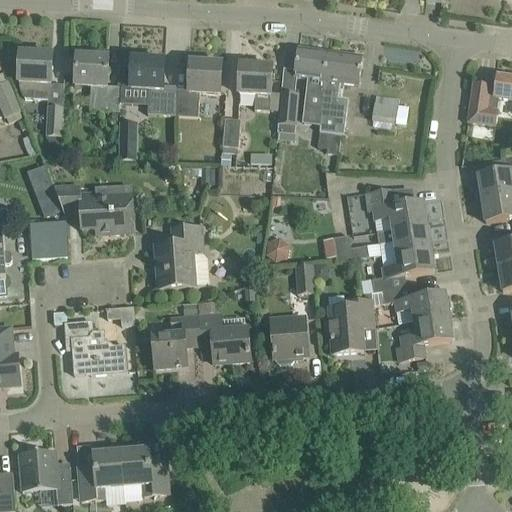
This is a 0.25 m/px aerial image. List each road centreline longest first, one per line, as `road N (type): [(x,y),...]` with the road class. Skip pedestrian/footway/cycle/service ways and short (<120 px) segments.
road 1 (residential): [(51,422),(463,384)]
road 2 (residential): [(456,40),(96,5)]
road 3 (residential): [(463,384),(483,353),(445,166),(456,40)]
road 4 (residential): [(51,422),(42,286),(117,279)]
